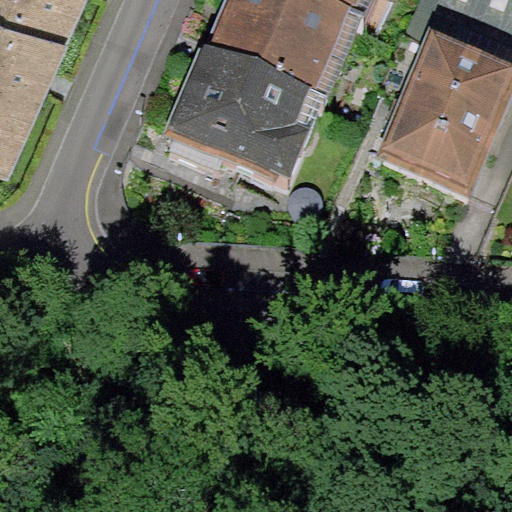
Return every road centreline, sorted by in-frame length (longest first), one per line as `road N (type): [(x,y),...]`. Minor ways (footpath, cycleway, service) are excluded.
road 1 (residential): [(511,323),(45,284)]
road 2 (residential): [(45,284),(165,0)]
